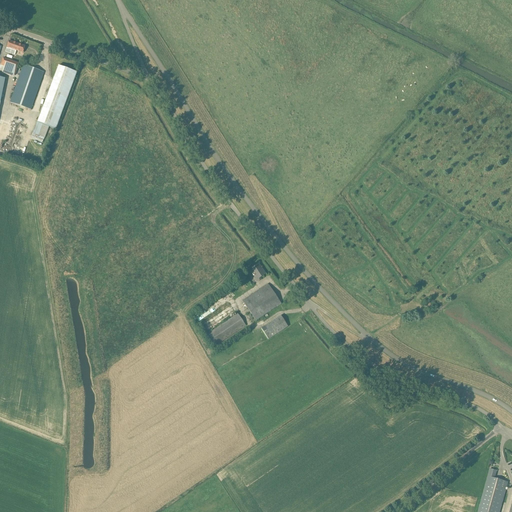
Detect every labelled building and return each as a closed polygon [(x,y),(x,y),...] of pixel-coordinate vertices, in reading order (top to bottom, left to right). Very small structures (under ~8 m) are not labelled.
[(25,46),(9,41),(5,52),(15,55),(16,51),(23,53),(25,46)] [(19,63),(3,58),(0,65),(5,67),(3,72),(14,76),(19,63)] [(44,72),(23,65),(21,71),(20,74),(10,103),(30,110),(44,72)] [(77,73),(58,66),(37,122),(56,129),(77,73)] [(150,208),(150,196),(74,196),(74,200),(74,208),(150,208)] [(261,268),(258,264),(252,268),(257,275),(254,277),(258,281),(261,279),(260,278),(264,275),(260,269),(261,268)] [(281,304),(267,284),(242,302),(255,321),(281,304)] [(246,326),(238,314),(205,336),(213,347),(246,326)] [(283,320),(281,316),(261,329),(268,340),(288,326),(283,320)] [(497,471),(490,469),(478,511),(499,511),(508,482),(495,479),(497,471)]
